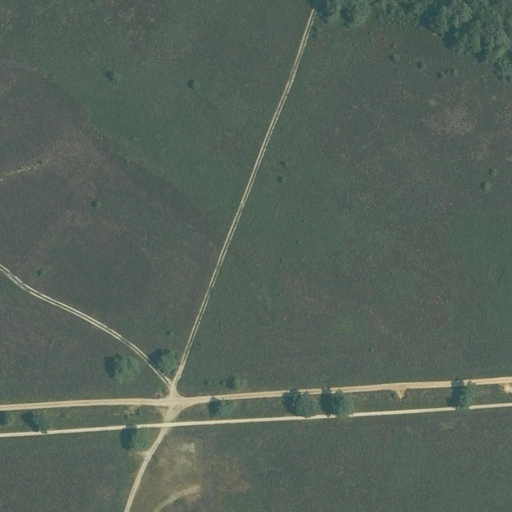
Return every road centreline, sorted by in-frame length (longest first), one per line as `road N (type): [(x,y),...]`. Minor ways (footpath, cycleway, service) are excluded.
road 1 (track): [(511,383),(174,403)]
road 2 (track): [(174,403),(0,410)]
